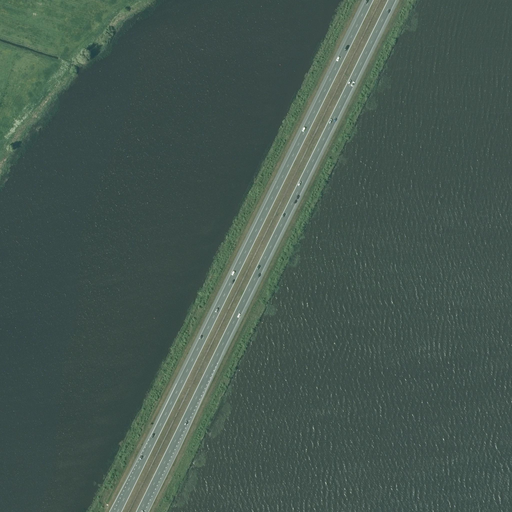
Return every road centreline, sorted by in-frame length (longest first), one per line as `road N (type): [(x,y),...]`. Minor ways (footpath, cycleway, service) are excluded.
road 1 (motorway): [(369,0),(117,511)]
road 2 (motorway): [(140,511),(391,0)]
